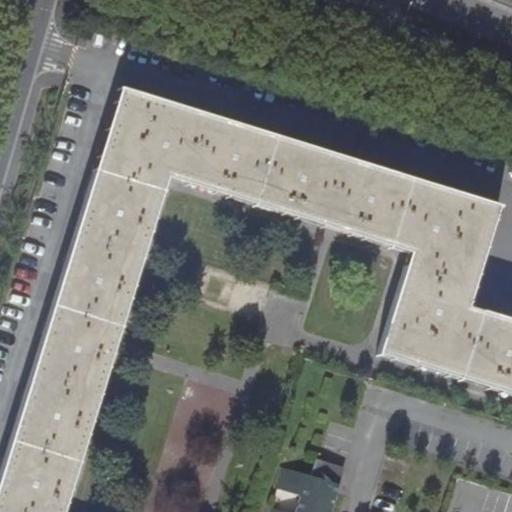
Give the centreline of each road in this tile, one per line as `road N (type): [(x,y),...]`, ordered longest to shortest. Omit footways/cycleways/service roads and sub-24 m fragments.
road 1 (secondary): [(307,0),(511,82)]
road 2 (residential): [(0,139),(40,0)]
